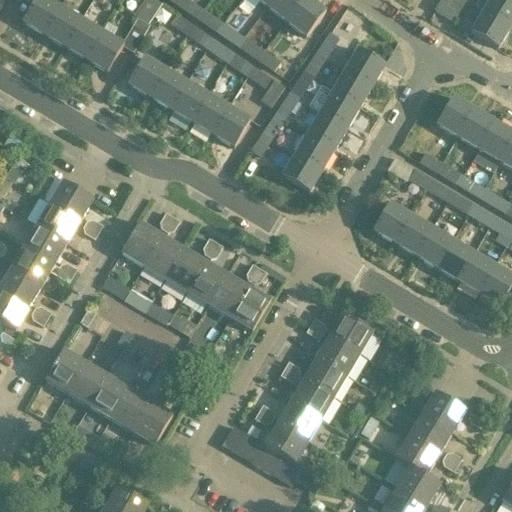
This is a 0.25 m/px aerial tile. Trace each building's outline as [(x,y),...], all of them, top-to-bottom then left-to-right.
[(43,36),(59,9),(44,0),(35,0),(21,24),(43,36)] [(147,28),(162,7),(151,0),(146,0),(141,8),(134,19),(147,28)] [(193,20),(200,9),(186,0),(181,0),(176,8),(193,20)] [(286,22),(302,0),(272,0),(266,8),(286,22)] [(307,0),(302,0),(286,22),(305,38),(324,13),(307,0)] [(454,26),(467,3),(461,0),(441,0),(434,14),(454,26)] [(479,0),(475,8),(484,13),(484,14),(511,30),(511,29),(511,2),(508,0),(479,0)] [(59,9),(43,36),(64,49),(80,21),(59,9)] [(213,34),(220,24),(203,11),(196,22),(213,34)] [(511,30),(484,14),(471,35),(499,52),(511,30)] [(186,39),(193,29),(176,17),(168,27),(186,39)] [(80,21),(64,49),(85,61),(101,33),(80,21)] [(233,47),(240,37),(223,25),(216,36),(233,47)] [(116,31),(107,26),(102,34),(101,33),(85,61),(106,74),(123,46),(111,39),(116,31)] [(189,41),(205,52),(212,41),(196,31),(189,41)] [(328,60),(340,42),(329,35),(317,52),(328,60)] [(254,61),(261,51),(243,39),(236,49),(254,61)] [(232,55),(215,44),(208,54),(225,66),(232,55)] [(344,72),(372,89),(385,67),(357,51),(344,72)] [(283,81),(295,64),(285,57),(280,64),(263,53),(256,63),(283,81)] [(314,80),(326,63),(315,56),(304,73),(314,80)] [(148,99),(165,71),(143,58),(127,86),(148,99)] [(228,68),(245,80),(252,69),(235,58),(228,68)] [(284,90),(252,69),(245,80),(266,94),(262,101),(272,108),(284,90)] [(165,71),(148,99),(169,111),(186,84),(165,71)] [(372,89),(344,72),(332,93),(359,110),(372,89)] [(300,100),(312,83),(302,76),(290,93),(300,100)] [(186,84),(169,111),(190,124),(207,96),(186,84)] [(359,110),(332,93),(319,114),(347,130),(359,110)] [(207,96),(190,124),(211,136),(228,109),(207,96)] [(288,96),(277,112),(288,119),(299,103),(288,96)] [(458,139),(474,111),(453,99),(436,126),(458,139)] [(228,109),(211,136),(233,149),(250,122),(228,109)] [(0,111),(0,128),(1,129),(8,116),(0,111)] [(478,151),(495,124),(474,111),(458,139),(478,151)] [(347,130),(319,114),(306,135),(334,151),(347,130)] [(286,122),(275,116),(264,132),(275,139),(286,122)] [(499,164),(511,142),(511,133),(495,124),(478,151),(499,164)] [(334,151),(306,135),(294,155),(322,172),(334,151)] [(24,144),(10,136),(3,147),(17,155),(24,144)] [(272,142),(262,136),(250,154),(260,161),(272,142)] [(511,171),(511,142),(499,164),(511,171)] [(322,172),(294,155),(281,177),(309,194),(322,172)] [(436,176),(442,165),(425,155),(419,165),(436,176)] [(456,188),(463,178),(446,167),(439,178),(456,188)] [(21,174),(12,169),(11,169),(5,181),(14,186),(21,174)] [(425,193),(431,183),(414,172),(408,183),(425,193)] [(477,201),(483,190),(466,180),(460,190),(477,201)] [(48,206),(79,225),(92,203),(61,184),(48,206)] [(447,206),(453,196),(435,185),(428,195),(447,206)] [(498,213),(504,203),(487,192),(480,203),(498,213)] [(466,218),(473,207),(456,197),(450,208),(466,218)] [(511,199),(509,197),(507,200),(510,201),(508,205),(501,215),(511,221),(511,199)] [(394,244),(410,217),(389,204),(372,231),(394,244)] [(35,228),(66,247),(79,225),(48,206),(35,228)] [(487,230),(494,220),(476,209),(470,220),(487,230)] [(160,232),(164,234),(172,220),(165,216),(159,226),(160,232)] [(410,217),(394,244),(415,257),(431,229),(410,217)] [(179,224),(172,220),(164,234),(167,236),(173,234),(179,224)] [(448,226),(438,220),(432,230),(431,229),(415,257),(436,269),(452,242),(442,236),(448,226)] [(498,237),(496,241),(505,248),(511,236),(511,230),(497,222),(491,233),(498,237)] [(86,225),(85,227),(98,236),(102,229),(92,223),(86,225)] [(143,269),(162,238),(139,225),(121,256),(143,269)] [(94,242),(98,236),(85,227),(83,231),(84,236),(94,242)] [(22,250),(53,268),(66,247),(35,228),(22,250)] [(165,282),(183,251),(162,238),(143,269),(165,282)] [(204,258),(207,260),(215,246),(208,241),(202,252),(204,258)] [(452,242),(436,269),(456,282),(473,255),(452,242)] [(223,250),(215,246),(207,260),(211,262),(216,260),(223,250)] [(9,271),(40,290),(53,268),(22,250),(9,271)] [(186,295),(205,264),(183,251),(165,282),(186,295)] [(473,255),(456,282),(477,294),(494,267),(473,255)] [(208,308),(227,277),(205,264),(186,295),(208,308)] [(61,268),(59,271),(72,279),(76,272),(66,266),(61,268)] [(250,286),(259,271),(252,267),(245,278),(247,284),(250,286)] [(511,278),(494,267),(477,294),(499,307),(511,285),(511,278)] [(0,287),(0,295),(27,311),(40,290),(9,271),(0,287)] [(260,286),(266,276),(259,271),(250,286),(254,288),(260,286)] [(230,320),(248,289),(227,277),(208,308),(230,320)] [(111,297),(122,303),(128,291),(118,285),(111,297)] [(248,289),(230,320),(252,334),(271,303),(248,289)] [(27,311),(0,295),(0,325),(14,334),(27,311)] [(153,321),(159,310),(151,305),(145,316),(153,321)] [(35,311),(33,314),(47,323),(51,316),(41,310),(35,311)] [(87,330),(95,316),(87,311),(79,326),(87,330)] [(43,329),(47,323),(33,314),(31,318),(32,323),(43,329)] [(330,338),(360,356),(373,334),(343,315),(330,338)] [(314,321),(310,329),(324,337),(326,334),(325,328),(314,321)] [(322,341),(324,337),(310,329),(305,336),(316,342),(322,341)] [(122,351),(130,337),(124,333),(116,347),(122,351)] [(12,351),(16,343),(2,335),(0,337),(0,341),(1,344),(12,351)] [(126,363),(131,356),(139,341),(130,337),(122,351),(123,351),(118,359),(126,363)] [(317,359),(347,378),(360,356),(330,338),(317,359)] [(67,396),(85,365),(62,352),(44,383),(67,396)] [(213,372),(224,379),(229,370),(207,358),(203,366),(213,372)] [(304,381),(334,399),(347,378),(317,359),(304,381)] [(88,409),(107,377),(85,365),(67,396),(88,409)] [(288,365),(284,372),(298,381),(301,377),(299,371),(288,365)] [(154,382),(147,393),(145,392),(142,398),(128,390),(110,421),(132,434),(150,403),(151,403),(162,386),(160,385),(169,371),(162,367),(154,382)] [(169,390),(177,376),(169,371),(160,385),(162,386),(169,390)] [(297,384),(298,381),(284,372),(280,379),(290,385),(297,384)] [(110,421),(128,390),(107,377),(88,409),(110,421)] [(291,402),(321,421),(334,399),(304,381),(291,402)] [(367,392),(376,397),(382,386),(373,381),(367,392)] [(422,415),(453,434),(466,411),(435,393),(422,415)] [(278,424),(308,442),(321,421),(291,402),(278,424)] [(174,416),(151,403),(150,403),(132,434),(155,448),(174,416)] [(355,414),(363,419),(367,412),(358,407),(355,414)] [(262,408),(258,415),(273,424),(275,420),(273,414),(262,408)] [(271,427),(273,424),(258,415),(254,423),(265,429),(271,427)] [(409,437),(440,455),(453,434),(422,415),(409,437)] [(480,432),(484,425),(470,416),(468,420),(469,426),(480,432)] [(364,428),(373,433),(378,425),(369,419),(364,428)] [(308,442),(278,424),(264,446),(273,451),(282,457),(292,463),(294,464),(308,442)] [(341,434),(351,440),(357,430),(347,424),(341,434)] [(235,449),(243,435),(233,429),(221,449),(231,455),(235,449)] [(243,435),(235,449),(231,455),(241,461),(253,441),(243,435)] [(409,467),(427,477),(427,476),(440,455),(409,437),(395,459),(409,467)] [(250,467),(262,447),(253,441),(241,461),(250,467)] [(260,472),(273,451),(264,446),(263,448),(262,447),(250,467),(260,472)] [(270,478),(282,457),(273,451),(260,472),(270,478)] [(445,457),(443,460),(458,469),(462,462),(452,456),(445,457)] [(279,484),(292,463),(282,457),(270,478),(279,484)] [(454,476),(458,469),(443,460),(441,464),(443,470),(454,476)] [(294,465),(294,464),(292,463),(279,484),(290,490),(294,483),(293,483),(301,470),(294,465)] [(396,488),(428,507),(441,485),(427,476),(427,477),(409,467),(396,488)] [(323,483),(301,470),(293,483),(294,483),(315,496),(323,483)] [(511,508),(511,485),(502,502),(511,508)] [(104,510),(106,511),(145,511),(148,507),(117,488),(104,510)] [(383,510),(387,511),(424,511),(428,507),(396,488),(383,510)]
